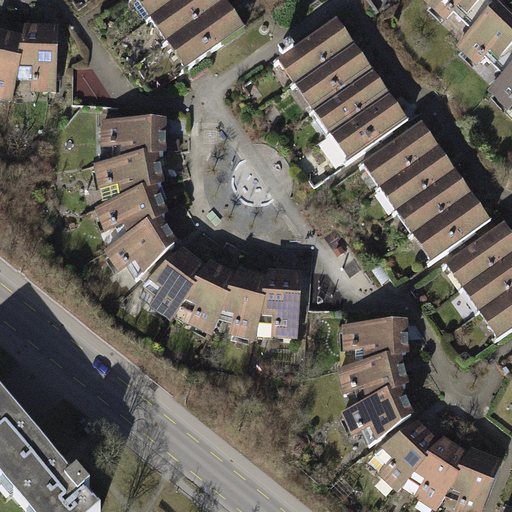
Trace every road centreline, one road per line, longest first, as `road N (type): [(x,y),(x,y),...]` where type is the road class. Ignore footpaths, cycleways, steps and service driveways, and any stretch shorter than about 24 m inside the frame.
road 1 (tertiary): [(265,511),(0,299)]
road 2 (unknown): [(214,87),(190,175),(198,215),(223,235),(310,238)]
road 3 (unknown): [(310,238),(225,118),(214,87)]
